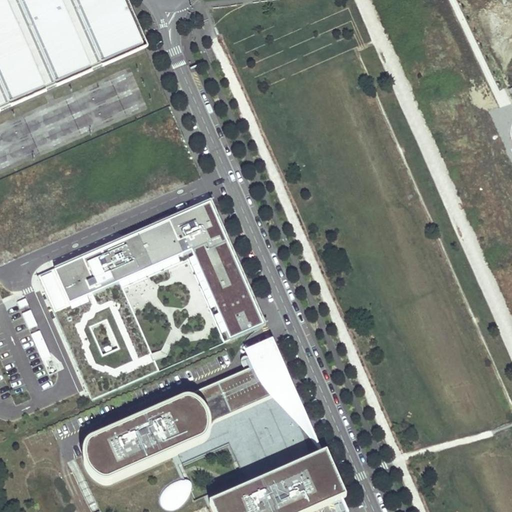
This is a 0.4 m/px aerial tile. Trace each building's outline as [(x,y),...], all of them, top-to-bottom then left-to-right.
[(0,0),(0,111),(145,48),(123,0),(0,0)] [(224,344),(266,325),(212,201),(162,222),(39,277),(93,402),(159,373),(122,289),(188,261),(224,344)] [(26,299),(18,303),(21,309),(29,305),(26,299)] [(32,311),(23,314),(29,329),(38,326),(32,311)] [(40,331),(32,335),(49,375),(58,372),(40,331)] [(284,369),(273,343),(248,353),(255,369),(237,376),(219,384),(186,399),(89,441),(85,449),(83,458),(88,471),(93,478),(100,482),(113,482),(205,441),(208,438),(209,433),(211,426),(215,422),(232,414),(277,395),(285,383),(284,369)] [(299,467),(211,505),(213,511),(313,511),(342,500),(323,457),(299,467)] [(192,490),(191,482),(183,479),(174,481),(166,487),(161,493),(160,501),(163,507),(167,510),(174,511),(180,507),(187,499),(192,490)]
